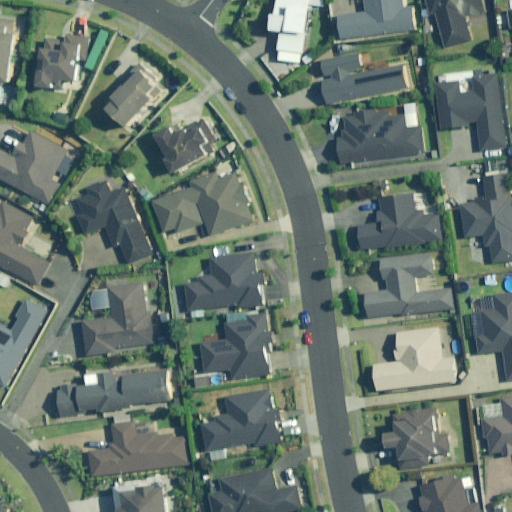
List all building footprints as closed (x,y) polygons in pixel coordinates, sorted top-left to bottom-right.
[(274,30),(282,31),(279,52),(281,52),(280,60),(303,63),(305,54),(307,55),(313,5),(328,7),(329,0),(280,0),(279,14),(277,13),(274,30)] [(366,0),(368,12),(341,15),(344,39),(417,30),(414,5),(406,6),(404,0),(366,0)] [(427,0),(431,15),(437,14),(445,47),(465,42),(472,41),(467,16),(486,12),(483,0),(427,0)] [(0,80),(12,82),(19,20),(0,18),(0,80)] [(58,81),(68,82),(68,79),(79,80),(79,77),(82,60),(88,61),(91,38),(69,34),(68,42),(48,39),(40,89),(56,91),(58,81)] [(336,78),(328,79),(325,80),(330,105),(409,89),(404,64),(353,74),(352,71),(364,68),(361,53),(324,60),(327,75),(336,74),(336,78)] [(124,84),(125,86),(116,96),(119,99),(110,110),(130,127),(163,90),(154,82),(158,77),(144,65),(142,63),(124,84)] [(508,148),(499,74),(475,77),(477,91),(462,93),(460,81),(437,84),(443,130),(479,125),(482,151),(508,148)] [(424,153),(421,128),(419,113),(392,116),(391,109),(359,113),(360,115),(349,117),(350,129),(345,129),(346,137),(340,138),(343,165),(355,163),(355,169),(418,161),(417,154),(424,153)] [(216,137),(206,119),(185,131),(181,124),(158,136),(171,158),(166,161),(174,175),(215,151),(209,141),(216,137)] [(26,142),(23,141),(15,155),(0,147),(0,177),(50,205),(61,184),(53,180),(69,150),(32,130),(26,142)] [(156,201),(167,232),(178,229),(179,233),(209,223),(213,235),(257,221),(241,172),(222,179),(220,174),(193,183),(195,188),(156,201)] [(511,260),(511,185),(511,174),(485,177),(488,202),(463,204),(466,238),(481,237),(482,247),(491,246),(493,263),(511,260)] [(125,246),(132,263),(154,254),(126,187),(115,191),(111,180),(90,189),(93,196),(82,201),(86,211),(78,214),(88,237),(110,228),(118,248),(125,246)] [(417,216),(415,194),(382,198),(383,211),(380,211),(381,224),(361,226),(364,250),(443,242),(440,214),(417,216)] [(37,221),(0,200),(0,264),(39,285),(51,262),(23,247),(37,221)] [(263,304),(258,253),(215,257),(217,275),(205,276),(206,282),(189,284),(192,311),(263,304)] [(390,290),(387,291),(368,293),(371,319),(455,309),(453,288),(419,292),(418,277),(437,275),(434,254),(384,260),(386,281),(389,280),(390,290)] [(12,278),(1,272),(0,274),(0,284),(6,288),(12,278)] [(148,309),(144,281),(109,286),(114,317),(85,321),(90,356),(117,352),(117,348),(156,343),(152,311),(148,311),(148,309)] [(511,381),(511,293),(497,295),(498,308),(485,310),(485,316),(476,317),(480,355),(504,352),(508,382),(511,381)] [(0,383),(8,388),(49,311),(27,299),(17,316),(20,318),(13,331),(0,323),(0,383)] [(274,338),(271,313),(250,315),(251,319),(228,321),(230,339),(205,342),(208,373),(234,370),(235,379),(273,374),(268,339),(274,338)] [(400,333),(402,351),(397,352),(398,362),(377,364),(380,391),(458,381),(455,357),(445,359),(441,328),(400,333)] [(174,400),(170,370),(115,377),(114,372),(88,375),(90,385),(79,386),(79,384),(59,386),(63,415),(101,410),(101,412),(133,408),(133,405),(174,400)] [(276,409),(272,389),(230,396),(233,414),(222,416),(223,422),(205,425),(209,451),(249,445),(249,448),(283,443),(278,409),(276,409)] [(511,396),(504,397),(504,404),(483,406),(486,439),(489,439),(491,454),(505,453),(505,456),(511,455),(511,396)] [(404,461),(433,456),(434,464),(446,462),(445,455),(451,453),(448,432),(441,433),(437,408),(396,414),(399,432),(389,434),(391,449),(402,448),(404,461)] [(138,436),(137,422),(115,424),(118,448),(92,451),(95,476),(189,465),(186,437),(174,438),(173,432),(138,436)] [(279,490),(274,467),(224,478),(227,491),(211,494),(215,511),(294,511),(305,510),(299,486),(279,490)] [(471,505),(464,477),(420,487),(426,511),(483,511),(481,502),(471,505)] [(167,511),(164,485),(117,491),(120,511),(167,511)]
